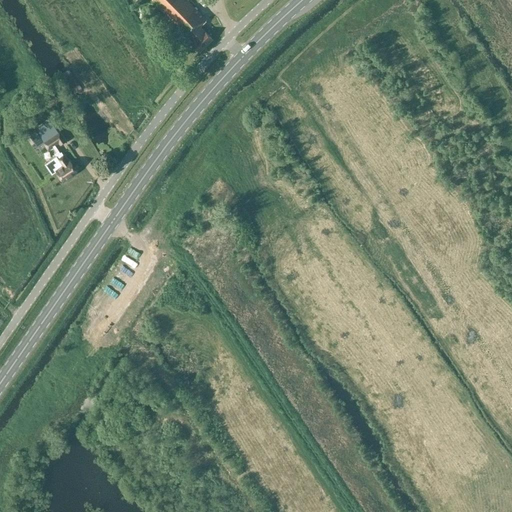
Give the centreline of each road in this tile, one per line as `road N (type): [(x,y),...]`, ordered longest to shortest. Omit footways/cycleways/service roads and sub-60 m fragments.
road 1 (primary): [(0,383),(152,163),(233,66),(302,0)]
road 2 (unclassified): [(0,343),(142,138),(268,0)]
